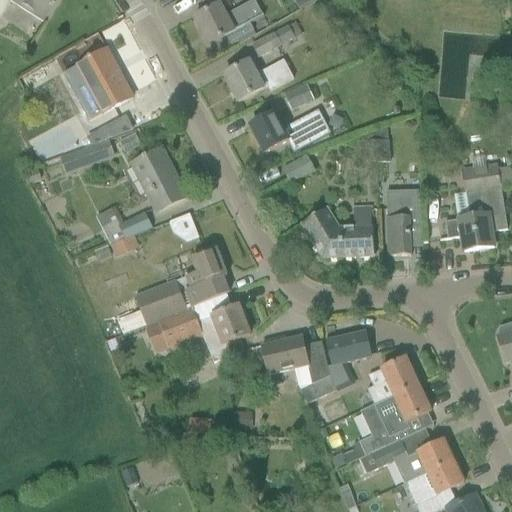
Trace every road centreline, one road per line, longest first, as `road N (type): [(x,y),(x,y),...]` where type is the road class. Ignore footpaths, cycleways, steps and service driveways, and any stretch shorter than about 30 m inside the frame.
road 1 (residential): [(421,293),(324,300),(295,289),(273,265),(135,13)]
road 2 (residential): [(511,478),(421,293)]
